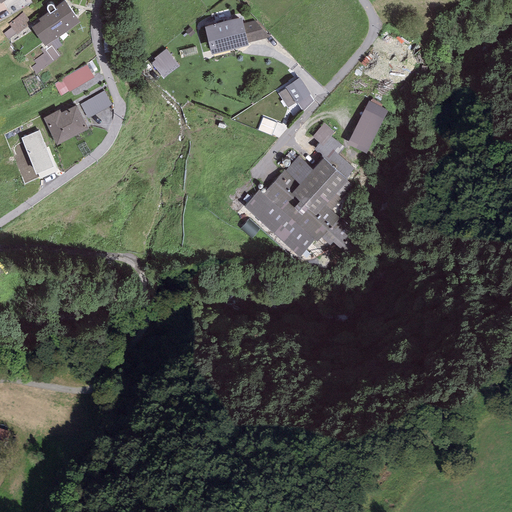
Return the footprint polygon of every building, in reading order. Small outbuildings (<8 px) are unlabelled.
[(88,23),(74,3),(49,20),(63,40),(88,23)] [(10,38),(15,34),(17,37),(33,25),(26,15),(4,30),(10,38)] [(246,20),(209,29),(215,52),(274,38),(261,22),(247,26),(246,20)] [(171,50),(160,58),(161,60),(158,62),(162,68),(166,65),(168,68),(179,60),(171,50)] [(97,78),(91,68),(60,86),(66,97),(97,78)] [(301,76),(279,91),(287,104),(296,98),(301,106),(312,95),(306,87),(307,86),(301,76)] [(89,119),(114,107),(107,93),(82,105),(89,119)] [(361,105),(343,138),(359,147),(377,114),(361,105)] [(92,128),(82,107),(67,114),(65,110),(49,118),(62,143),(92,128)] [(310,144),(318,152),(334,168),(343,158),(329,145),(335,139),(326,131),(329,128),(321,120),(308,133),(315,139),(310,144)] [(293,151),(270,175),(308,212),(318,201),(320,202),(330,191),(326,187),(339,173),(334,168),(318,152),(306,163),(293,151)] [(252,186),(239,200),(273,233),(270,236),(291,256),(317,229),(333,244),(340,236),(332,229),(342,218),(333,209),(330,212),(320,202),(318,201),(308,212),(270,175),(256,189),(252,186)] [(9,433),(0,429),(0,459),(1,460),(9,433)]
